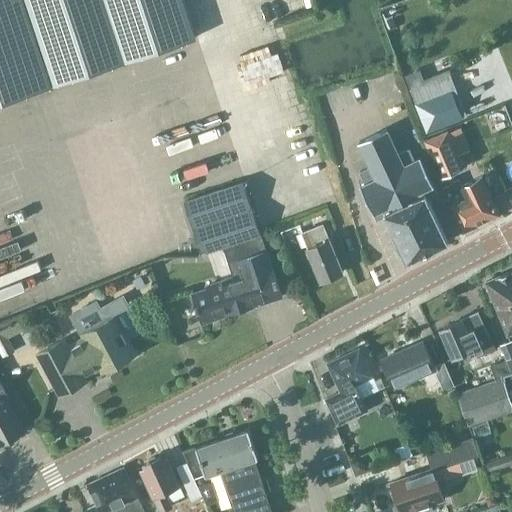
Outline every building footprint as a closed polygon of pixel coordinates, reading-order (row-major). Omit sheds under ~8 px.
[(0,0),(0,102),(196,38),(183,0),(0,0)] [(293,71),(238,85),(244,110),(272,103),(276,116),(302,110),(293,71)] [(446,76),(411,90),(428,132),(463,118),(446,76)] [(495,107),(504,103),(511,100),(511,79),(488,88),(495,107)] [(388,215),(408,260),(448,241),(428,197),(438,192),(422,158),(416,160),(411,148),(399,153),(388,129),(360,141),(372,166),(361,172),(366,184),(362,186),(378,220),(388,215)] [(448,131),(426,141),(442,178),(464,168),(448,131)] [(451,185),(442,189),(463,232),(500,215),(482,177),(483,177),(482,176),(462,186),(459,180),(450,184),(451,185)] [(221,285),(193,294),(202,323),(227,315),(232,314),(232,311),(251,305),(251,307),(256,306),(256,305),(283,296),(273,268),(272,268),(244,182),(186,201),(201,248),(209,252),(224,247),(234,278),(220,282),(221,285)] [(321,281),(344,272),(330,239),(323,224),(309,230),(302,233),(308,248),(321,281)] [(511,271),(486,282),(509,335),(511,333),(511,271)] [(65,339),(38,354),(60,395),(87,380),(85,377),(99,369),(115,361),(117,364),(136,354),(127,337),(142,330),(124,296),(101,308),(109,324),(85,337),(66,348),(63,342),(65,340),(65,339)] [(462,320),(441,330),(454,359),(475,350),(478,357),(495,349),(479,312),(462,319),(462,320)] [(4,328),(0,329),(0,348),(4,356),(15,351),(9,337),(4,328)] [(511,342),(511,341),(502,345),(508,360),(510,359),(511,358),(511,342)] [(434,366),(423,342),(383,359),(395,387),(435,370),(444,390),(455,386),(444,362),(434,366)] [(341,392),(326,399),(338,425),(368,411),(362,397),(380,388),(376,381),(360,348),(328,363),(341,392)] [(511,371),(503,375),(496,377),(497,380),(459,394),(469,426),(511,411),(511,358),(510,359),(511,365),(511,371)] [(508,360),(492,365),(496,377),(503,375),(511,371),(511,365),(510,359),(508,360)] [(381,378),(376,381),(380,388),(385,386),(381,378)] [(0,444),(25,431),(5,393),(7,392),(0,379),(0,444)] [(487,423),(474,427),(477,438),(491,433),(487,423)] [(259,457),(249,429),(197,447),(206,475),(221,470),(234,511),(273,511),(255,459),(259,457)] [(473,438),(454,444),(427,453),(432,469),(392,483),(399,504),(396,505),(394,509),(395,511),(412,511),(444,500),(434,471),(460,462),(463,473),(479,468),(475,457),(479,456),(473,438)] [(511,453),(488,461),(491,469),(511,462),(511,453)] [(163,460),(161,457),(145,464),(146,468),(141,470),(153,497),(154,497),(161,511),(172,506),(165,492),(179,485),(167,458),(163,460)] [(358,461),(352,464),(356,475),(367,471),(365,465),(358,461)] [(192,500),(201,496),(187,464),(178,468),(192,500)] [(144,511),(124,468),(88,485),(100,511),(144,511)] [(494,496),(486,499),(489,506),(497,503),(494,496)]
